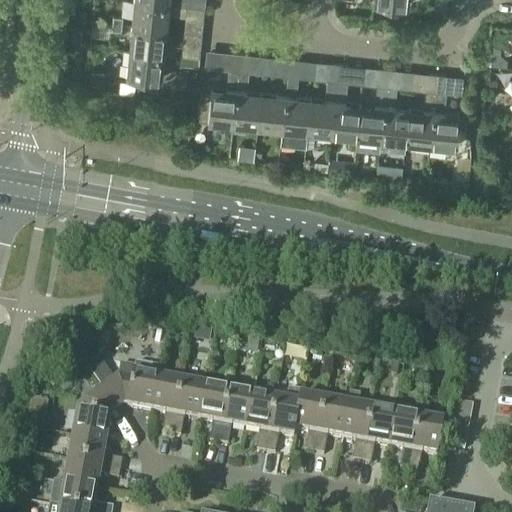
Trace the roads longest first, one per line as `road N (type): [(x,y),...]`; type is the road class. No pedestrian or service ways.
road 1 (secondary): [(511,280),(13,190)]
road 2 (residential): [(151,511),(152,492),(169,470),(381,498)]
road 3 (unclassified): [(13,190),(31,0)]
road 4 (residential): [(511,507),(498,495),(481,448),(502,338)]
road 5 (residential): [(446,50),(317,41)]
